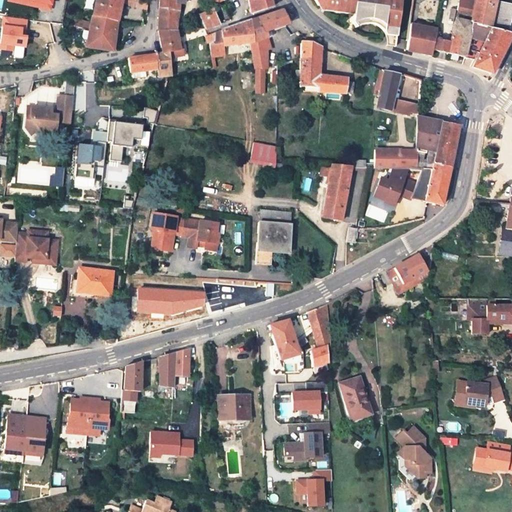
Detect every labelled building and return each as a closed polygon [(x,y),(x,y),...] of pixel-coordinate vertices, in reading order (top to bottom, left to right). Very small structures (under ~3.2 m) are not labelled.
[(4,0),(4,3),(48,11),(49,0),(65,0),(4,0)] [(116,22),(120,0),(95,0),(91,17),(116,22)] [(129,0),(128,6),(146,10),(146,0),(129,0)] [(183,5),(183,0),(159,0),(158,32),(174,31),(175,31),(178,6),(183,5)] [(248,0),(250,14),(272,8),(269,0),(248,0)] [(328,8),(355,11),(354,14),(353,22),(354,25),(358,23),(362,22),(367,21),(373,22),(380,25),(384,28),(384,33),(397,34),(401,0),(399,0),(315,0),(318,6),(328,8)] [(506,33),(511,8),(495,3),(495,0),(475,0),(472,17),(470,24),(471,24),(506,33)] [(209,9),(196,14),(205,30),(220,24),(212,7),(209,9)] [(258,44),(267,42),(264,32),(288,24),(281,11),(249,22),(251,43),(251,46),(258,44)] [(435,40),(433,51),(450,56),(456,57),(463,59),(471,24),(470,24),(472,17),(456,14),(449,43),(435,40)] [(0,55),(21,57),(25,19),(0,16),(0,55)] [(88,31),(85,46),(110,51),(113,51),(115,50),(116,44),(112,44),(116,22),(91,17),(88,31)] [(362,22),(358,23),(354,25),(356,29),(362,26),(365,25),(372,25),(376,27),(380,29),(384,33),(384,28),(380,25),(373,22),(367,21),(362,22)] [(210,57),(222,56),(222,46),(251,43),(249,22),(212,35),(212,41),(207,44),(210,57)] [(463,59),(475,62),(472,67),(478,70),(491,75),(511,34),(506,33),(471,24),(463,59)] [(416,27),(409,25),(408,35),(407,35),(405,50),(412,52),(416,27)] [(436,30),(416,27),(412,52),(424,55),(432,57),(433,51),(435,40),(436,30)] [(77,45),(85,46),(88,31),(81,29),(77,45)] [(168,59),(178,57),(176,44),(174,31),(158,32),(162,54),(167,54),(168,59)] [(395,48),(397,34),(384,33),(386,39),(387,43),(386,47),(395,48)] [(316,89),(316,93),(345,95),(346,82),(346,80),(318,76),(321,49),(301,43),(299,88),(302,88),(316,89)] [(260,53),(258,44),(251,46),(252,55),(260,53)] [(129,73),(157,70),(158,82),(166,81),(167,77),(170,76),(168,59),(167,54),(162,54),(127,58),(128,68),(129,73)] [(110,60),(111,70),(128,68),(127,58),(110,60)] [(375,109),(390,112),(392,100),(398,75),(386,73),(380,71),(375,94),(378,96),(375,109)] [(346,82),(345,95),(351,95),(353,83),(346,82)] [(418,93),(412,92),(410,103),(418,105),(418,93)] [(78,102),(86,103),(87,94),(81,94),(80,95),(78,102)] [(50,110),(27,108),(25,129),(30,136),(38,130),(45,130),(45,134),(54,135),(55,122),(70,124),(73,98),(57,96),(55,116),(50,116),(50,110)] [(392,100),(390,112),(404,116),(406,102),(392,100)] [(410,103),(406,102),(404,116),(417,118),(418,105),(410,103)] [(158,112),(146,109),(142,125),(149,127),(153,129),(158,112)] [(431,169),(448,169),(457,126),(417,118),(415,152),(414,169),(421,169),(431,169)] [(149,127),(144,144),(149,145),(153,129),(149,127)] [(252,144),(249,161),(263,164),(262,169),(273,171),(275,165),(275,148),(252,144)] [(72,145),(71,163),(95,164),(96,146),(72,145)] [(399,168),(400,151),(373,151),(373,168),(392,168),(399,168)] [(415,152),(400,151),(399,168),(407,169),(414,169),(415,152)] [(321,218),(340,222),(350,168),(330,167),(321,218)] [(399,168),(392,168),(387,182),(379,178),(372,196),(383,201),(384,198),(393,201),(396,192),(399,193),(398,195),(409,199),(415,184),(403,178),(407,169),(399,168)] [(409,199),(423,201),(431,169),(421,169),(415,184),(409,199)] [(431,169),(423,201),(440,205),(448,169),(431,169)] [(147,184),(149,176),(140,174),(138,182),(147,184)] [(510,203),(505,228),(505,229),(501,229),(499,254),(511,254),(511,198),(510,198),(510,203)] [(126,212),(125,216),(131,216),(132,208),(124,207),(123,212),(126,212)] [(259,211),(258,222),(289,225),(290,213),(259,211)] [(152,213),(150,230),(152,230),(151,241),(158,242),(157,250),(170,252),(172,242),(181,243),(184,222),(184,219),(175,218),(176,216),(152,213)] [(184,222),(181,243),(180,244),(188,245),(187,248),(195,249),(196,222),(196,221),(191,220),(191,222),(184,222)] [(215,251),(218,233),(216,233),(217,223),(200,221),(200,222),(196,221),(196,222),(195,249),(197,249),(197,247),(204,248),(204,250),(215,251)] [(258,222),(255,264),(268,265),(269,253),(287,255),(289,225),(258,222)] [(0,241),(14,243),(15,234),(16,225),(0,223),(0,241)] [(353,245),(355,230),(348,229),(346,244),(353,245)] [(26,235),(15,234),(14,243),(12,263),(23,264),(24,256),(30,256),(29,264),(43,266),(44,258),(54,259),(56,243),(45,242),(36,241),(37,233),(26,232),(26,235)] [(37,233),(36,241),(45,242),(46,234),(37,233)] [(150,249),(157,250),(158,242),(151,241),(150,249)] [(393,284),(399,280),(401,285),(429,270),(431,247),(386,272),(393,284)] [(44,258),(43,266),(53,267),(54,259),(44,258)] [(112,272),(79,268),(76,293),(109,297),(112,272)] [(401,285),(404,290),(428,277),(429,270),(401,285)] [(393,284),(398,294),(404,290),(401,285),(399,280),(393,284)] [(511,299),(511,300),(511,305),(496,305),(496,301),(489,301),(489,305),(487,305),(469,305),(468,320),(471,320),(472,334),(486,334),(487,320),(495,321),(511,320),(511,299)] [(311,367),(327,363),(328,362),(326,348),(330,347),(326,304),(307,312),(318,349),(309,352),(311,367)] [(291,356),(298,355),(292,339),(286,320),(256,329),(257,356),(276,350),(278,358),(279,360),(287,358),(291,356)] [(16,348),(18,330),(8,329),(6,347),(16,348)] [(174,376),(187,376),(189,348),(175,352),(174,375),(174,376)] [(278,358),(276,350),(257,356),(257,364),(278,358)] [(157,357),(158,373),(174,375),(175,352),(157,357)] [(135,391),(138,392),(139,388),(140,366),(141,361),(125,366),(123,390),(121,390),(120,397),(135,398),(135,391)] [(174,375),(158,373),(158,385),(157,397),(172,398),(174,376),(174,375)] [(350,420),(370,414),(359,377),(338,383),(350,420)] [(503,400),(494,378),(477,384),(457,381),(455,401),(463,402),(463,404),(474,405),(483,406),(485,398),(490,396),(493,404),(503,400)] [(318,414),(316,388),(286,390),(287,415),(318,414)] [(246,396),(218,397),(219,420),(247,419),(246,396)] [(123,413),(134,413),(135,398),(120,397),(119,413),(123,413)] [(73,434),(86,435),(88,399),(78,398),(78,401),(69,400),(68,417),(66,418),(66,427),(74,427),(73,434)] [(88,399),(86,435),(98,436),(99,429),(107,430),(107,421),(106,419),(107,403),(98,402),(98,400),(88,399)] [(44,456),(47,418),(10,415),(6,454),(44,456)] [(410,471),(417,477),(425,477),(425,472),(430,472),(429,458),(422,450),(423,449),(423,437),(411,426),(404,433),(401,431),(393,439),(402,447),(396,453),(403,459),(409,459),(410,471)] [(143,429),(143,456),(155,456),(155,454),(190,454),(190,438),(176,438),(176,430),(143,429)] [(302,456),(319,456),(319,430),(299,430),(298,441),(280,441),(280,455),(290,455),(290,460),(302,460),(302,456)] [(443,444),(456,445),(457,438),(444,437),(443,444)] [(487,450),(477,448),(474,465),(493,469),(504,471),(505,469),(511,470),(511,453),(507,452),(509,447),(488,443),(487,450)] [(311,478),(292,478),(292,494),(300,494),(300,504),(320,504),(320,481),(329,481),(330,470),(311,469),(311,478)] [(173,511),(174,511),(168,508),(170,502),(155,497),(153,502),(144,500),(141,509),(129,505),(126,511),(173,511)]
